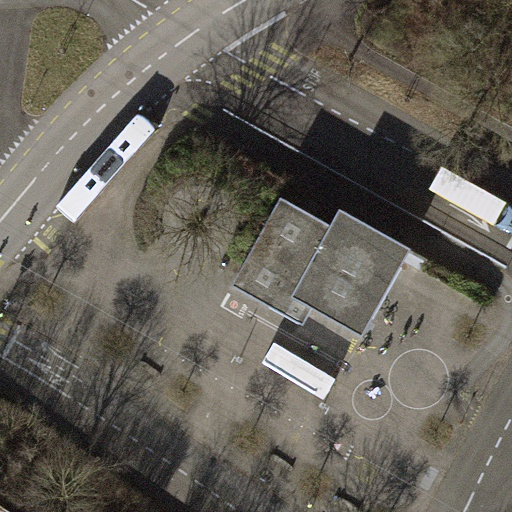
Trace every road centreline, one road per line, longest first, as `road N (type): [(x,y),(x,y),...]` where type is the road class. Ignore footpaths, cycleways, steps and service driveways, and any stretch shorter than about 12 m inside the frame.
road 1 (unclassified): [(511,221),(187,42)]
road 2 (unclassified): [(0,359),(219,511)]
road 3 (residential): [(12,217),(80,137),(187,42)]
